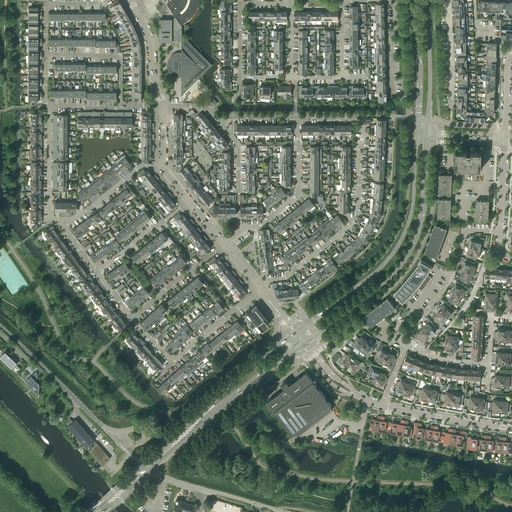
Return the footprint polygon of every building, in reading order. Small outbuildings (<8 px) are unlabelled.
[(167,65),(167,67),(168,69),(169,71),(170,72),(171,74),(173,75),(175,76),(177,76),(178,77),(179,77),(181,77),(181,80),(181,94),(189,86),(190,87),(191,85),(211,65),(182,35),(182,26),(182,24),(187,20),(189,18),(191,17),(193,15),(195,12),(196,10),(197,8),(198,5),(198,3),(199,0),(198,0),(171,0),(172,1),(167,4),(176,17),(172,19),(159,19),(159,41),(172,41),(181,41),(181,49),(181,52),(179,52),(178,52),(176,53),(175,53),(173,54),(171,55),(170,57),(169,58),(168,60),(167,62),(167,64),(167,65)] [(217,8),(217,9),(232,9),(232,5),(231,5),(230,5),(230,0),(221,0),(221,3),(220,3),(220,8),(217,8)] [(114,11),(122,6),(119,2),(112,6),(111,5),(109,7),(110,8),(112,7),(114,11)] [(116,14),(114,15),(115,17),(117,16),(117,15),(124,11),(122,6),(114,11),(116,14)] [(221,14),(221,17),(230,17),(230,12),(231,12),(232,12),(232,9),(217,9),(216,9),(216,10),(220,10),(220,14),(221,14)] [(124,11),(117,15),(117,16),(119,19),(127,15),(124,11)] [(122,24),(129,19),(127,15),(119,19),(121,23),(122,24)] [(220,20),(220,26),(232,26),(232,22),(231,22),(230,22),(230,17),(221,17),(221,20),(220,20)] [(124,28),(132,24),(129,19),(122,24),(121,23),(119,24),(120,26),(122,25),(124,28)] [(126,32),(124,33),(124,34),(127,33),(126,33),(134,29),(132,24),(124,28),(126,32)] [(221,31),(221,34),(230,34),(230,29),(231,29),(232,29),(232,26),(220,26),(220,31),(221,31)] [(220,38),(220,43),(232,43),(232,39),(231,39),(230,39),(230,34),(221,34),(219,34),(219,38),(220,38)] [(221,48),(221,51),(230,51),(230,46),(231,46),(232,46),(232,43),(220,43),(220,48),(221,48)] [(230,51),(221,51),(221,54),(220,54),(220,60),(232,60),(232,56),(231,56),(230,56),(230,51)] [(221,75),(221,78),(230,78),(230,72),(231,72),(231,73),(232,73),(232,69),(227,69),(227,68),(225,68),(224,69),(220,69),(220,75),(221,75)] [(230,78),(221,78),(221,81),(220,81),(220,87),(231,87),(231,83),(230,83),(230,78)] [(242,95),(246,95),(246,97),(253,97),(253,85),(242,85),(242,95)] [(304,96),(307,96),(307,87),(302,87),(302,86),(302,85),(298,85),(298,97),(304,97),(304,96)] [(310,97),(316,97),(316,85),(312,85),(312,86),(313,86),(313,87),(307,87),(307,96),(310,96),(310,97)] [(321,96),(324,96),(324,87),(319,87),(319,86),(319,85),(316,85),(316,97),(321,97),(321,96)] [(327,97),(333,97),(333,85),(329,85),(329,86),(330,86),(330,87),(324,87),(324,96),(327,96),(327,97)] [(338,96),(341,96),(341,87),(336,87),(336,86),(336,85),(333,85),(333,97),(338,97),(338,96)] [(344,97),(350,97),(350,85),(346,85),(346,86),(347,86),(347,87),(341,87),(341,96),(344,96),(344,97)] [(355,96),(358,96),(358,87),(353,87),(353,86),(353,85),(350,85),(350,97),(355,97),(355,96)] [(358,87),(358,96),(361,96),(361,97),(367,97),(367,85),(363,85),(363,86),(364,86),(364,87),(358,87)] [(271,94),(271,86),(259,86),(259,94),(259,98),(270,99),(270,94),(271,94)] [(283,94),(283,98),(290,98),(290,94),(291,94),(291,86),(277,86),(277,94),(283,94)] [(41,95),(28,95),(28,102),(30,102),(30,104),(35,104),(35,102),(37,102),(37,99),(41,99),(41,95)] [(459,112),(462,115),(469,109),(467,107),(457,106),(457,112),(459,112)] [(485,108),(482,110),(488,116),(492,113),(494,113),(494,108),(485,108)] [(465,121),(470,121),(471,111),(469,109),(462,115),(465,119),(465,121)] [(480,112),(480,121),(485,121),(485,119),(488,116),(482,110),(480,112)] [(30,116),(30,121),(40,121),(40,117),(42,117),(42,113),(37,113),(37,111),(34,111),(34,113),(31,113),(31,116),(30,116)] [(140,115),(140,120),(150,120),(150,115),(148,115),(148,112),(142,112),(142,115),(140,115)] [(197,120),(200,124),(207,118),(203,114),(203,115),(201,112),(194,118),(196,120),(197,120)] [(200,124),(204,128),(210,122),(207,118),(200,124)] [(202,130),(205,134),(214,127),(210,122),(204,128),(202,130)] [(237,122),(234,122),(234,128),(234,131),(237,131),(237,135),(243,135),(243,125),(237,125),(237,122)] [(346,125),(346,135),(351,135),(351,128),(354,128),(354,122),(351,122),(351,125),(346,125)] [(208,138),(210,136),(217,131),(214,127),(205,134),(208,138)] [(210,136),(214,141),(221,135),(217,131),(210,136)] [(214,141),(217,145),(224,139),(221,135),(214,141)] [(221,149),(222,148),(223,149),(229,149),(229,146),(227,144),(224,139),(217,145),(221,149)] [(221,152),(221,157),(230,157),(230,152),(229,152),(229,149),(223,149),(223,152),(221,152)] [(40,151),(30,151),(30,155),(28,155),(28,159),(31,159),(31,158),(34,158),(34,160),(37,160),(37,158),(42,158),(42,155),(40,155),(40,151)] [(454,169),(481,170),(481,152),(470,152),(470,153),(466,153),(466,152),(455,151),(454,169)] [(140,158),(142,158),(142,162),(148,162),(148,158),(150,158),(150,153),(140,153),(140,158)] [(124,156),(119,160),(125,167),(130,163),(126,158),(124,156)] [(114,161),(115,163),(121,170),(125,167),(119,160),(118,158),(114,161)] [(174,163),(175,163),(175,166),(181,166),(181,163),(183,163),(183,158),(174,158),(174,163)] [(30,165),(30,170),(40,170),(40,165),(42,165),(42,162),(37,162),(37,160),(34,160),(34,162),(31,162),(31,165),(30,165)] [(115,163),(111,166),(117,174),(121,170),(115,163)] [(111,166),(107,170),(113,177),(117,174),(111,166)] [(179,172),(182,176),(189,170),(186,166),(179,172)] [(139,176),(143,180),(150,174),(147,170),(145,172),(143,169),(138,173),(140,175),(139,176)] [(107,170),(103,173),(109,181),(113,177),(107,170)] [(182,176),(186,180),(193,175),(189,170),(182,176)] [(103,173),(98,177),(104,184),(109,181),(103,173)] [(186,180),(189,184),(196,179),(198,177),(195,173),(193,175),(186,180)] [(143,180),(146,185),(156,176),(155,174),(152,176),(150,174),(143,180)] [(438,193),(451,194),(452,174),(439,174),(438,193)] [(146,185),(150,189),(157,183),(155,181),(158,179),(156,176),(146,185)] [(98,177),(94,180),(100,187),(104,184),(98,177)] [(189,184),(193,188),(199,183),(196,179),(189,184)] [(284,185),(284,187),(285,188),(290,188),(290,179),(282,179),(282,185),(284,185)] [(94,180),(90,183),(96,191),(100,187),(94,180)] [(90,183),(86,187),(92,194),(96,191),(90,183)] [(150,189),(153,193),(163,185),(161,183),(159,185),(157,183),(150,189)] [(193,188),(196,193),(203,187),(199,183),(193,188)] [(219,184),(219,190),(219,193),(221,193),(227,193),(227,190),(230,190),(230,184),(219,184)] [(255,184),(246,184),(246,190),(249,190),(249,193),(255,193),(255,184)] [(153,193),(156,197),(164,191),(162,189),(165,187),(163,185),(153,193)] [(128,186),(122,192),(128,199),(134,193),(128,186)] [(86,187),(82,190),(88,198),(90,196),(90,197),(91,197),(93,200),(94,200),(95,199),(93,195),(92,194),(86,187)] [(196,193),(199,197),(206,191),(203,187),(196,193)] [(280,187),(276,190),(281,197),(288,191),(285,188),(284,187),(282,189),(280,187)] [(270,192),(272,194),(277,200),(281,197),(276,190),(274,188),(270,192)] [(79,205),(82,205),(82,202),(88,198),(82,190),(77,194),(80,198),(79,199),(79,205)] [(320,198),(318,201),(324,203),(325,201),(322,199),(323,198),(323,197),(322,196),(322,195),(321,194),(320,193),(319,193),(318,193),(319,190),(310,190),(310,195),(318,196),(318,197),(320,198)] [(156,197),(160,201),(170,193),(168,191),(166,193),(164,191),(156,197)] [(199,197),(203,201),(210,196),(206,191),(199,197)] [(122,192),(118,195),(124,202),(125,203),(129,200),(128,199),(122,192)] [(160,201),(163,206),(171,200),(169,198),(172,195),(170,193),(160,201)] [(272,194),(268,197),(273,204),(277,200),(272,194)] [(118,195),(114,198),(120,205),(124,202),(118,195)] [(203,201),(206,205),(208,208),(213,204),(214,202),(210,196),(203,201)] [(264,201),(262,202),(264,206),(268,211),(270,209),(269,207),(273,204),(268,197),(263,200),(264,201)] [(114,198),(110,201),(116,208),(120,205),(114,198)] [(309,198),(304,202),(310,208),(314,205),(309,198)] [(438,198),(437,218),(450,218),(451,199),(438,198)] [(71,201),(71,210),(76,210),(76,205),(79,205),(79,199),(76,199),(76,201),(71,201)] [(171,200),(163,206),(169,212),(175,207),(173,205),(174,204),(171,200)] [(476,200),(475,219),(488,220),(489,200),(476,200)] [(110,201),(106,205),(112,212),(116,208),(110,201)] [(304,202),(300,205),(305,212),(310,208),(304,202)] [(213,214),(219,214),(219,206),(214,206),(214,205),(213,204),(208,208),(210,210),(213,214)] [(106,205),(102,208),(108,215),(112,212),(106,205)] [(300,205),(296,208),(301,215),(305,212),(300,205)] [(263,206),(257,206),(257,214),(263,214),(263,213),(265,213),(268,211),(264,206),(263,206)] [(339,212),(344,212),(344,215),(350,215),(350,211),(348,211),(348,206),(339,206),(339,212)] [(102,208),(98,211),(104,218),(108,215),(102,208)] [(296,208),(292,212),(297,218),(301,215),(296,208)] [(144,211),(140,215),(146,222),(150,218),(150,217),(152,216),(148,211),(146,213),(144,211)] [(97,212),(92,215),(98,223),(102,220),(97,212)] [(292,212),(288,215),(294,224),(299,220),(297,218),(292,212)] [(177,226),(179,224),(186,218),(182,214),(181,216),(179,213),(174,217),(176,219),(173,221),(177,226)] [(371,213),(369,218),(376,223),(380,216),(380,214),(371,213)] [(338,214),(333,218),(338,224),(342,221),(344,223),(346,221),(343,216),(340,218),(338,214)] [(92,215),(88,218),(93,226),(98,223),(92,215)] [(140,215),(136,218),(142,225),(146,222),(140,215)] [(288,215),(283,219),(289,225),(290,227),(294,224),(288,215)] [(88,218),(84,221),(89,229),(93,226),(88,218)] [(136,218),(131,221),(138,229),(142,225),(136,218)] [(179,224),(182,229),(192,220),(190,218),(188,220),(186,218),(179,224)] [(333,218),(329,221),(334,228),(338,224),(333,218)] [(369,218),(366,223),(374,227),(376,223),(369,218)] [(283,219),(279,222),(284,228),(289,225),(283,219)] [(328,219),(323,223),(330,231),(334,228),(329,221),(328,219)] [(183,234),(185,233),(193,227),(191,225),(194,223),(192,220),(182,229),(180,230),(183,234)] [(84,221),(80,224),(85,232),(86,233),(90,230),(89,229),(84,221)] [(131,221),(127,225),(133,232),(138,229),(131,221)] [(284,228),(279,222),(275,225),(282,234),(286,230),(284,228)] [(319,226),(319,227),(321,229),(321,228),(325,234),(330,231),(323,223),(319,226)] [(366,223),(364,227),(371,232),(374,227),(366,223)] [(80,224),(76,227),(81,234),(82,236),(86,233),(85,232),(80,224)] [(424,253),(436,257),(447,229),(434,224),(424,253)] [(44,235),(47,239),(56,232),(53,229),(54,228),(52,225),(43,232),(45,234),(44,235)] [(127,225),(123,228),(129,236),(133,232),(127,225)] [(76,227),(71,230),(76,238),(81,234),(76,227)] [(185,233),(189,237),(199,229),(197,227),(194,229),(193,227),(185,233)] [(319,227),(315,230),(322,238),(326,235),(325,234),(321,228),(321,229),(319,227)] [(364,227),(361,232),(369,236),(371,232),(364,227)] [(123,228),(119,232),(125,239),(129,236),(123,228)] [(189,237),(192,241),(200,235),(198,233),(201,231),(199,229),(189,237)] [(125,239),(119,232),(117,230),(113,233),(121,243),(125,239)] [(311,233),(312,235),(317,242),(322,238),(315,230),(311,233)] [(50,242),(52,244),(61,238),(59,235),(58,236),(56,232),(47,239),(50,242)] [(161,232),(157,236),(163,243),(167,239),(161,232)] [(361,232),(359,236),(366,241),(369,236),(361,232)] [(192,241),(190,243),(194,247),(196,245),(206,237),(204,235),(201,237),(200,235),(192,241)] [(312,235),(308,238),(313,245),(317,242),(312,235)] [(157,236),(153,239),(159,246),(160,248),(165,245),(163,243),(157,236)] [(359,236),(354,240),(360,247),(366,242),(366,241),(359,236)] [(467,246),(475,248),(477,238),(475,238),(475,237),(470,236),(469,239),(470,239),(470,242),(467,246)] [(196,245),(199,250),(206,244),(205,242),(207,239),(206,237),(196,245)] [(307,237),(302,240),(309,248),(313,245),(308,238),(307,237)] [(477,238),(475,248),(482,249),(481,244),(482,243),(483,243),(484,238),(480,237),(480,238),(478,238),(478,239),(477,238)] [(53,247),(56,251),(64,244),(62,241),(63,240),(61,238),(52,244),(54,246),(53,247)] [(115,238),(110,241),(116,248),(120,245),(115,238)] [(153,239),(149,242),(155,250),(159,246),(153,239)] [(302,240),(298,243),(304,251),(309,248),(302,240)] [(354,240),(350,244),(356,250),(360,247),(354,240)] [(110,241),(106,244),(112,251),(116,248),(110,241)] [(149,242),(144,246),(150,253),(155,250),(149,242)] [(298,243),(294,246),(300,255),(304,251),(298,243)] [(59,254),(61,256),(70,250),(68,247),(67,248),(64,244),(56,251),(59,254)] [(106,244),(102,247),(107,254),(112,251),(106,244)] [(206,244),(199,250),(201,252),(200,256),(202,258),(210,252),(208,249),(210,248),(206,244)] [(350,244),(346,247),(352,254),(356,250),(350,244)] [(144,246),(140,249),(146,257),(150,253),(144,246)] [(294,246),(289,250),(296,258),(300,255),(294,246)] [(466,252),(466,256),(471,257),(471,256),(473,257),(475,248),(467,246),(468,251),(467,253),(466,252)] [(102,247),(98,250),(103,257),(107,254),(102,247)] [(346,247),(342,250),(348,257),(352,254),(346,247)] [(475,248),(473,257),(474,257),(474,258),(476,259),(476,256),(479,256),(479,253),(482,250),(482,249),(475,248)] [(140,249),(136,253),(142,260),(146,257),(140,249)] [(62,259),(65,263),(73,256),(71,253),(72,252),(70,250),(61,256),(63,259),(62,259)] [(98,250),(94,253),(99,260),(103,257),(98,250)] [(289,250),(285,253),(282,255),(290,266),(293,264),(291,261),(296,258),(289,250)] [(342,250),(339,254),(344,260),(348,257),(342,250)] [(99,260),(94,253),(89,256),(95,263),(99,260)] [(142,260),(136,253),(132,256),(138,264),(142,260)] [(344,260),(339,254),(335,257),(340,264),(344,260)] [(180,255),(176,258),(182,266),(186,262),(185,261),(188,259),(184,255),(181,257),(180,255)] [(68,266),(70,268),(79,262),(77,259),(76,260),(73,256),(65,263),(68,267),(68,266)] [(170,260),(171,262),(177,269),(182,266),(176,258),(174,256),(170,260)] [(210,263),(214,268),(221,262),(218,257),(216,259),(214,257),(209,260),(211,263),(210,263)] [(326,260),(327,262),(333,270),(337,266),(330,257),(326,260)] [(401,286),(393,293),(395,295),(402,303),(403,301),(410,295),(411,294),(417,287),(421,290),(428,280),(424,278),(425,277),(427,275),(432,266),(430,265),(424,261),(420,259),(415,268),(414,269),(409,277),(408,278),(404,282),(402,284),(401,285),(401,286)] [(461,268),(468,271),(471,262),(469,262),(470,261),(468,260),(467,263),(465,262),(464,265),(461,268)] [(71,271),(74,275),(82,268),(80,265),(81,264),(79,262),(70,268),(72,271),(71,271)] [(124,262),(120,265),(125,273),(130,270),(124,262)] [(171,262),(167,265),(173,273),(177,269),(171,262)] [(214,268),(217,272),(227,264),(226,262),(223,264),(221,262),(214,268)] [(327,262),(323,265),(329,273),(333,270),(327,262)] [(471,262),(468,271),(475,274),(475,273),(475,269),(476,266),(474,265),(475,263),(473,262),(472,263),(471,262)] [(161,267),(163,269),(169,276),(173,273),(167,265),(166,263),(161,267)] [(217,272),(221,276),(228,270),(226,268),(229,266),(227,264),(217,272)] [(120,265),(115,268),(121,276),(125,273),(120,265)] [(323,265),(319,268),(324,276),(329,273),(323,265)] [(82,268),(74,275),(76,279),(77,278),(79,281),(88,274),(86,271),(85,272),(82,268)] [(115,268),(111,272),(116,279),(121,276),(115,268)] [(319,268),(315,272),(320,279),(324,276),(319,268)] [(458,275),(457,278),(462,280),(463,279),(464,280),(468,271),(461,268),(460,269),(460,273),(459,276),(458,275)] [(163,269),(159,272),(165,279),(169,276),(163,269)] [(221,276),(224,280),(234,272),(232,270),(230,272),(228,270),(221,276)] [(468,271),(464,280),(466,281),(465,282),(467,282),(468,279),(470,280),(471,278),(474,274),(475,274),(468,271)] [(116,279),(111,272),(106,275),(113,285),(118,281),(116,279)] [(159,272),(155,275),(161,283),(165,279),(159,272)] [(224,280),(227,285),(235,279),(233,277),(236,274),(234,272),(224,280)] [(315,272),(311,275),(316,282),(320,279),(315,272)] [(161,283),(155,275),(150,279),(156,286),(161,283)] [(197,276),(193,280),(199,287),(203,284),(205,286),(207,284),(200,275),(198,277),(197,276)] [(311,275),(307,278),(312,285),(316,282),(311,275)] [(82,286),(85,289),(93,283),(91,279),(92,279),(89,276),(81,283),(82,285),(82,286)] [(227,285),(231,289),(241,281),(239,278),(236,281),(235,279),(227,285)] [(307,278),(303,281),(308,288),(312,285),(307,278)] [(193,280),(189,283),(195,291),(199,287),(193,280)] [(231,289),(234,293),(242,287),(240,285),(243,283),(241,281),(231,289)] [(299,284),(300,286),(304,291),(308,288),(303,281),(299,284)] [(451,289),(450,290),(457,293),(462,285),(460,284),(461,283),(456,281),(455,284),(454,286),(451,289)] [(278,299),(284,298),(283,289),(277,290),(276,282),(273,283),(274,289),(275,294),(277,298),(278,298),(278,299)] [(88,292),(90,295),(99,288),(97,285),(96,286),(93,283),(85,289),(88,293),(88,292)] [(189,283),(185,287),(191,294),(195,291),(189,283)] [(462,285),(457,293),(463,297),(464,297),(464,292),(465,291),(467,292),(469,288),(464,285),(463,286),(462,285)] [(142,286),(138,290),(145,297),(149,293),(142,286)] [(298,287),(293,288),(294,297),(299,296),(299,294),(304,291),(300,286),(298,287)] [(185,287),(180,290),(186,297),(188,299),(192,296),(191,294),(185,287)] [(234,293),(238,297),(240,300),(245,295),(243,293),(245,291),(242,287),(234,293)] [(91,297),(94,301),(102,295),(100,291),(101,291),(99,288),(90,295),(92,297),(91,297)] [(138,290),(134,293),(141,301),(145,297),(138,290)] [(180,290),(176,293),(182,301),(186,297),(180,290)] [(450,294),(448,297),(450,298),(449,301),(450,302),(451,301),(452,302),(457,293),(450,290),(450,294)] [(483,299),(483,300),(491,301),(492,291),(490,291),(490,290),(488,290),(488,293),(485,293),(485,296),(483,299)] [(134,293),(130,297),(137,304),(141,301),(134,293)] [(176,293),(172,297),(178,304),(182,301),(176,293)] [(457,293),(452,302),(454,302),(453,303),(458,306),(459,303),(458,303),(460,300),(463,297),(457,293)] [(97,304),(99,307),(108,300),(106,297),(105,298),(102,295),(94,301),(97,305),(97,304)] [(137,304),(130,297),(129,296),(124,301),(127,305),(128,304),(129,305),(129,304),(133,308),(137,304)] [(178,304),(172,297),(168,300),(174,308),(178,304)] [(370,310),(363,316),(371,326),(378,321),(385,316),(395,308),(387,297),(377,305),(370,310)] [(217,301),(213,304),(219,311),(225,306),(222,302),(220,299),(217,301)] [(100,309),(103,313),(112,306),(109,303),(110,302),(108,300),(99,307),(101,309),(100,309)] [(483,305),(482,310),(488,311),(488,310),(490,310),(491,301),(483,300),(484,305),(484,306),(483,305)] [(491,301),(490,310),(491,310),(491,311),(493,311),(493,308),(496,309),(496,306),(498,302),(498,301),(491,301)] [(161,304),(157,308),(163,315),(167,311),(168,312),(169,312),(171,310),(164,303),(162,305),(161,304)] [(438,309),(437,309),(443,314),(449,306),(448,305),(447,303),(445,306),(443,304),(441,306),(438,309)] [(213,304),(209,307),(215,314),(219,311),(213,304)] [(247,312),(246,313),(247,313),(250,317),(249,317),(252,320),(248,323),(251,326),(255,324),(257,326),(261,330),(268,324),(264,320),(265,320),(267,319),(263,314),(262,313),(258,308),(256,305),(255,304),(251,308),(251,309),(250,309),(247,312)] [(107,316),(108,318),(117,312),(115,309),(114,310),(112,306),(103,313),(106,317),(107,316)] [(449,306),(443,314),(449,318),(451,314),(452,312),(453,312),(455,310),(451,307),(450,307),(449,306)] [(209,307),(205,311),(211,318),(215,314),(209,307)] [(157,308),(153,311),(161,320),(165,317),(163,315),(157,308)] [(436,314),(434,316),(436,317),(434,320),(435,321),(436,320),(437,321),(443,314),(437,309),(436,314)] [(153,311),(149,315),(155,322),(157,324),(161,320),(153,311)] [(205,311),(201,314),(207,321),(211,318),(205,311)] [(109,321),(112,325),(121,318),(118,315),(119,314),(117,312),(108,318),(110,321),(109,321)] [(196,315),(197,317),(203,324),(207,321),(201,314),(200,312),(196,315)] [(443,314),(437,321),(438,322),(438,323),(439,324),(441,322),(443,323),(445,321),(449,319),(449,318),(443,314)] [(149,315),(145,319),(151,326),(155,322),(149,315)] [(197,317),(193,320),(199,327),(203,324),(197,317)] [(121,318),(112,325),(115,329),(116,328),(118,330),(126,324),(124,321),(123,322),(121,318)] [(422,326),(421,326),(426,332),(433,325),(432,324),(433,323),(432,322),(429,318),(426,321),(428,322),(426,324),(422,326)] [(151,326),(145,319),(140,322),(147,330),(151,326)] [(199,327),(193,320),(189,324),(195,331),(199,327)] [(237,320),(233,324),(239,331),(240,333),(244,329),(243,327),(237,320)] [(186,324),(182,328),(189,336),(193,332),(186,324)] [(229,324),(228,325),(229,327),(235,334),(236,336),(240,333),(239,331),(233,324),(230,325),(229,324)] [(227,328),(225,330),(231,337),(235,334),(229,327),(228,325),(226,327),(227,328)] [(433,325),(426,332),(431,337),(432,337),(434,333),(436,331),(435,331),(438,329),(436,327),(435,326),(434,327),(433,325)] [(416,336),(413,338),(415,340),(418,337),(419,338),(426,332),(421,326),(421,327),(419,330),(417,332),(417,331),(414,334),(416,336)] [(182,328),(178,331),(185,339),(189,336),(182,328)] [(126,341),(129,344),(137,337),(134,333),(135,333),(132,330),(132,331),(130,329),(126,334),(127,335),(124,338),(126,340),(126,341)] [(225,330),(221,333),(227,340),(231,337),(225,330)] [(174,335),(176,336),(182,343),(185,339),(178,331),(174,335)] [(426,332),(419,338),(420,339),(420,340),(421,341),(423,339),(425,341),(427,339),(431,338),(431,337),(426,332)] [(444,341),(444,342),(451,343),(453,334),(452,333),(452,332),(450,332),(449,335),(447,334),(446,337),(444,341)] [(221,333),(217,336),(223,343),(227,340),(221,333)] [(453,334),(451,343),(459,344),(460,344),(461,340),(458,339),(459,337),(456,336),(457,333),(455,333),(455,334),(453,334)] [(494,336),(494,338),(497,338),(497,341),(500,341),(504,343),(504,335),(495,335),(495,336),(494,336)] [(176,336),(172,340),(178,346),(182,343),(176,336)] [(217,336),(213,340),(219,347),(223,343),(217,336)] [(357,338),(356,340),(364,345),(367,341),(361,336),(360,338),(357,336),(356,338),(357,338)] [(133,347),(135,349),(143,341),(140,339),(140,340),(137,337),(129,344),(132,347),(133,347)] [(170,338),(167,341),(168,343),(174,350),(178,346),(172,340),(170,338)] [(208,344),(210,347),(212,346),(214,349),(215,350),(219,347),(213,340),(208,344)] [(354,340),(351,345),(354,347),(354,346),(360,350),(364,345),(356,340),(355,341),(354,340)] [(136,351),(139,355),(147,347),(144,344),(145,344),(143,341),(135,349),(137,351),(136,351)] [(367,341),(364,345),(371,351),(372,350),(373,351),(374,349),(372,347),(373,345),(367,341)] [(168,343),(164,347),(170,353),(174,350),(168,343)] [(207,343),(203,346),(209,353),(214,349),(212,346),(210,347),(208,344),(207,343)] [(451,343),(450,352),(451,352),(451,353),(453,354),(453,351),(456,351),(456,348),(459,345),(459,344),(451,343)] [(364,345),(360,350),(366,355),(365,355),(368,357),(371,353),(370,352),(371,351),(364,345)] [(203,346),(199,350),(205,357),(209,353),(203,346)] [(143,358),(145,360),(153,352),(151,350),(150,350),(147,347),(139,355),(142,358),(143,358)] [(377,350),(376,352),(377,352),(377,354),(385,358),(388,352),(381,349),(380,351),(377,350)] [(199,350),(196,353),(202,360),(205,357),(199,350)] [(2,355),(0,356),(0,357),(3,360),(4,361),(12,368),(14,366),(17,363),(10,356),(5,351),(2,355)] [(146,362),(149,366),(157,358),(154,355),(155,355),(153,352),(145,360),(147,362),(146,362)] [(388,352),(385,358),(394,361),(395,360),(396,360),(396,358),(394,357),(395,355),(388,352)] [(196,353),(192,357),(198,363),(199,365),(203,362),(202,360),(196,353)] [(344,355),(343,356),(351,362),(355,357),(349,353),(347,355),(345,353),(344,355)] [(186,354),(184,356),(186,358),(188,360),(194,367),(196,369),(199,365),(198,363),(192,357),(190,359),(188,357),(186,354)] [(375,355),(374,357),(377,358),(376,360),(383,363),(385,358),(377,354),(376,355),(375,355)] [(402,364),(408,366),(412,357),(407,354),(402,364)] [(342,357),(338,362),(341,364),(342,363),(347,367),(351,362),(343,356),(343,358),(342,357)] [(355,357),(351,362),(359,368),(360,367),(364,363),(361,361),(361,362),(355,357)] [(408,366),(413,368),(417,359),(412,357),(408,366)] [(157,358),(149,366),(153,369),(155,371),(163,363),(161,361),(160,361),(157,358)] [(385,358),(383,363),(389,365),(388,366),(392,368),(394,363),(393,363),(394,361),(385,358)] [(492,359),(492,361),(495,361),(495,364),(498,364),(502,366),(503,366),(503,358),(494,358),(493,359),(492,359)] [(413,368),(418,371),(422,361),(417,359),(413,368)] [(188,360),(184,363),(190,370),(194,367),(188,360)] [(418,371),(424,373),(427,363),(422,361),(418,371)] [(351,362),(347,367),(353,371),(355,369),(357,371),(358,370),(358,369),(359,368),(351,362)] [(184,363),(180,367),(186,374),(188,376),(192,372),(190,370),(184,363)] [(424,373),(430,374),(432,364),(427,363),(424,373)] [(370,366),(368,371),(369,372),(368,373),(377,377),(379,371),(373,369),(373,368),(370,366)] [(180,367),(176,370),(182,377),(186,374),(180,367)] [(176,370),(173,374),(179,380),(180,382),(184,379),(182,377),(176,370)] [(35,371),(25,382),(38,396),(39,384),(37,382),(37,373),(35,371)] [(314,382),(315,381),(316,381),(316,380),(316,379),(316,378),(315,378),(314,378),(313,378),(312,379),(306,371),(289,384),(286,380),(281,384),(284,388),(267,401),(273,409),(271,410),(271,411),(271,412),(272,412),(272,413),(273,413),(274,412),(275,411),(292,434),(293,433),(296,437),(332,409),(330,406),(331,405),(314,382)] [(379,371),(377,377),(386,381),(386,379),(387,380),(388,378),(385,377),(386,374),(379,371)] [(367,374),(366,376),(369,377),(368,379),(375,382),(377,377),(368,373),(368,375),(367,374)] [(173,374),(169,377),(175,384),(179,380),(173,374)] [(502,374),(502,381),(511,382),(511,380),(511,378),(509,378),(510,376),(507,376),(503,374),(502,374)] [(169,377),(165,381),(171,387),(175,384),(169,377)] [(377,377),(375,382),(382,385),(383,383),(385,384),(386,382),(385,382),(386,381),(377,377)] [(397,380),(396,382),(397,383),(396,384),(405,388),(408,381),(403,381),(400,379),(400,382),(397,380)] [(165,381),(161,384),(167,391),(171,387),(165,381)] [(408,381),(405,388),(414,392),(414,390),(415,390),(416,389),(413,388),(414,385),(412,384),(408,381)] [(491,382),(491,384),(494,384),(494,387),(497,387),(501,389),(502,381),(492,381),(492,382),(491,382)] [(167,391),(161,384),(157,387),(163,394),(167,391)] [(395,385),(394,387),(397,388),(396,390),(399,391),(402,395),(405,388),(396,384),(396,386),(395,385)] [(430,387),(429,395),(438,396),(438,395),(439,395),(440,393),(437,392),(437,390),(434,389),(431,387),(430,387)] [(405,388),(402,395),(407,395),(410,396),(411,394),(413,395),(414,393),(413,393),(414,392),(405,388)] [(454,391),(452,399),(462,401),(462,399),(463,399),(463,397),(460,397),(461,394),(458,394),(454,392),(454,391)] [(418,394),(418,396),(421,397),(420,399),(423,400),(427,402),(429,395),(419,393),(419,394),(418,394)] [(477,396),(476,403),(485,405),(486,403),(487,403),(487,402),(484,401),(484,399),(482,398),(478,396),(477,396)] [(442,399),(441,400),(444,401),(444,403),(447,404),(451,406),(452,399),(443,397),(443,399),(442,399)] [(501,399),(500,406),(510,407),(510,405),(511,405),(511,403),(508,403),(508,401),(505,401),(501,399)] [(465,403),(465,405),(468,405),(468,408),(470,408),(474,410),(475,411),(476,403),(467,401),(466,403),(465,403)] [(490,407),(489,409),(492,409),(492,412),(495,412),(499,414),(500,414),(500,406),(491,406),(491,407),(490,407)] [(369,430),(378,431),(381,416),(378,415),(377,418),(378,418),(378,420),(371,418),(371,421),(368,421),(368,424),(370,425),(369,430)] [(387,430),(388,429),(389,422),(386,422),(386,421),(382,420),(383,419),(384,419),(384,417),(381,416),(378,431),(384,432),(384,430),(387,430)] [(62,433),(48,417),(44,421),(58,437),(62,433)] [(75,419),(67,426),(86,447),(94,440),(75,419)] [(396,434),(402,435),(405,420),(401,420),(401,422),(401,423),(402,423),(402,424),(398,423),(396,434)] [(405,420),(402,435),(408,437),(408,434),(411,434),(412,428),(409,427),(410,426),(406,425),(406,424),(407,424),(407,423),(408,421),(405,420)] [(390,433),(396,434),(398,423),(392,422),(392,423),(389,422),(388,429),(391,429),(390,431),(390,433)] [(421,426),(421,423),(415,422),(412,437),(421,439),(421,437),(422,437),(423,428),(419,427),(420,426),(421,426)] [(424,430),(423,436),(426,437),(426,440),(432,441),(434,426),(431,425),(431,427),(431,428),(432,428),(431,429),(428,429),(425,428),(424,430)] [(434,426),(432,441),(437,442),(438,440),(441,440),(442,432),(436,430),(436,429),(437,429),(438,426),(434,426)] [(442,432),(441,440),(444,441),(443,443),(449,444),(452,429),(449,428),(448,431),(449,431),(449,433),(442,432)] [(457,434),(455,445),(461,446),(462,444),(462,443),(465,444),(467,432),(461,431),(460,433),(461,434),(461,435),(457,434)] [(480,450),(486,451),(488,435),(484,435),(484,437),(484,438),(485,438),(485,439),(481,439),(478,439),(477,451),(480,451),(480,450)] [(486,451),(495,452),(496,444),(493,443),(493,440),(489,440),(489,439),(490,439),(491,438),(491,436),(488,435),(486,451)] [(468,436),(466,448),(470,448),(470,447),(476,447),(477,439),(477,438),(477,439),(473,438),(473,437),(468,436)] [(495,452),(501,452),(503,437),(499,437),(499,439),(500,440),(500,441),(497,441),(497,439),(493,439),(493,440),(493,443),(496,444),(495,452)] [(88,450),(102,465),(110,458),(96,442),(96,443),(94,440),(86,447),(88,449),(88,450)] [(103,495),(101,496),(113,511),(115,509),(103,495)] [(173,511),(177,511),(179,511),(183,501),(176,499),(173,511)] [(183,501),(179,511),(190,511),(193,505),(182,502),(183,501)]
